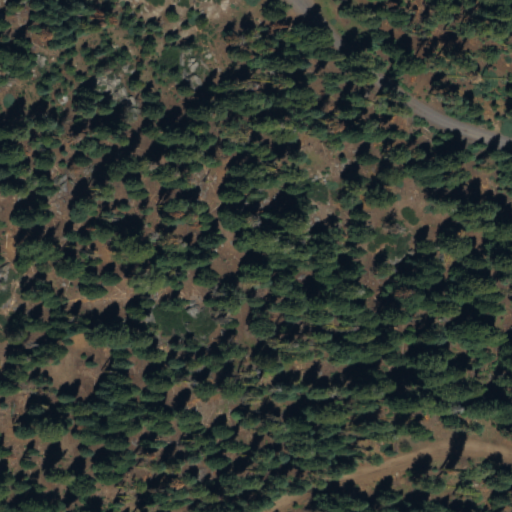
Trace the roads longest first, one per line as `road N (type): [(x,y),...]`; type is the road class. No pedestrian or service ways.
road 1 (residential): [(511,143),(432,117),(363,68),(296,0)]
road 2 (track): [(511,451),(454,445),(298,496),(272,511)]
